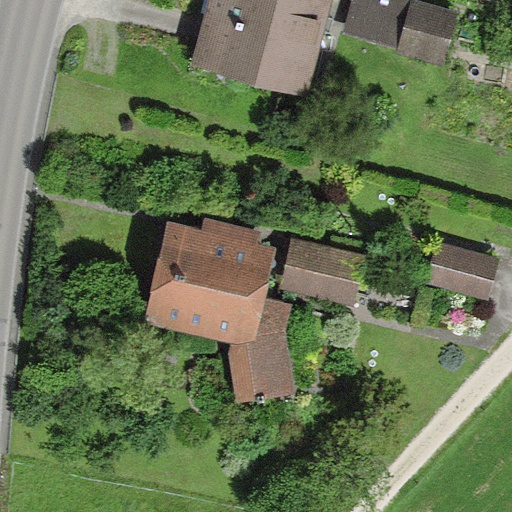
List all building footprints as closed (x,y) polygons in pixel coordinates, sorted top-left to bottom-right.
[(215,0),(202,59),(298,81),(316,0),(215,0)] [(446,3),(435,0),(352,0),(342,34),(430,59),(446,3)] [(264,288),(276,234),(259,230),(262,219),(207,208),(204,217),(169,209),(146,310),(229,330),(238,393),(294,387),(286,323),(292,295),(264,288)] [(364,247),(294,231),(283,278),(353,295),(364,247)] [(488,255),(432,239),(421,278),(477,294),(488,255)]
